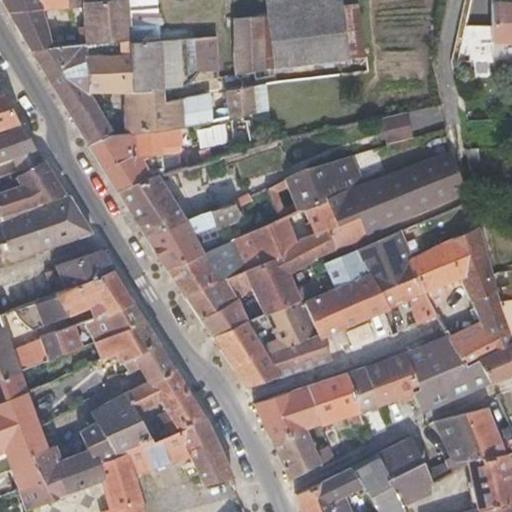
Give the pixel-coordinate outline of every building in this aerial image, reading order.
[(42,8),(84,7),(88,46),(131,43),(128,0),(2,0),(31,49),(53,48),(42,8)] [(128,0),(131,43),(159,41),(156,0),(128,0)] [(264,0),(273,66),(366,55),(359,2),(342,4),(341,0),(264,0)] [(511,42),(511,3),(490,4),(491,43),(511,42)] [(263,16),(233,17),(234,75),(265,69),(263,16)] [(88,95),(125,80),(125,93),(162,91),(162,89),(183,85),(197,71),(218,70),(216,37),(159,41),(131,43),(88,46),(84,46),(88,95)] [(31,49),(31,50),(65,104),(88,95),(84,46),(53,48),(31,49)] [(225,90),(225,93),(228,118),(268,110),(266,83),(225,90)] [(162,91),(125,93),(125,105),(162,102),(163,102),(162,91)] [(1,94),(0,94),(0,129),(18,123),(1,94)] [(72,116),(95,107),(88,95),(65,104),(72,116)] [(162,102),(125,105),(127,133),(179,127),(210,121),(208,95),(163,102),(162,102)] [(72,116),(87,139),(90,144),(111,135),(112,135),(95,107),(72,116)] [(411,112),(383,115),(386,141),(414,137),(411,112)] [(0,160),(14,156),(35,148),(18,123),(0,129),(0,160)] [(156,176),(158,175),(163,173),(162,154),(177,152),(181,152),(179,127),(127,133),(112,135),(111,135),(90,144),(118,189),(119,189),(156,176)] [(17,166),(19,171),(20,175),(35,167),(44,162),(39,155),(35,148),(14,156),(17,166)] [(468,160),(479,159),(478,148),(465,148),(468,160)] [(335,250),(372,233),(467,194),(450,150),(363,182),(345,189),(345,191),(298,212),(279,220),(223,244),(201,253),(168,267),(201,318),(237,299),(251,286),(244,272),(284,256),(299,241),(327,231),(335,250)] [(238,162),(243,179),(281,167),(276,150),(238,162)] [(177,152),(162,154),(163,173),(179,169),(177,152)] [(298,173),(285,178),(294,202),(298,212),(345,191),(345,189),(363,182),(353,156),(298,173)] [(20,175),(21,177),(24,187),(49,170),(44,162),(35,167),(20,175)] [(30,206),(64,194),(49,170),(24,187),(0,196),(0,217),(1,220),(31,210),(30,206)] [(147,235),(184,219),(156,176),(119,189),(146,234),(147,235)] [(93,234),(70,196),(67,198),(31,210),(1,220),(0,219),(0,228),(10,261),(93,234)] [(192,235),(216,229),(227,226),(237,222),(240,215),(233,199),(185,219),(184,219),(147,235),(168,267),(201,253),(192,235)] [(294,202),(275,210),(279,220),(298,212),(294,202)] [(501,226),(500,216),(486,216),(490,226),(501,226)] [(411,296),(413,315),(418,323),(437,314),(423,291),(420,292),(407,259),(427,250),(417,223),(356,250),(387,307),(411,296)] [(460,276),(476,314),(445,330),(447,332),(447,334),(464,365),(477,358),(509,341),(498,303),(497,301),(495,289),(490,273),(479,228),(479,227),(436,246),(427,250),(407,259),(420,292),(423,291),(460,276)] [(0,228),(0,264),(10,261),(0,228)] [(201,253),(223,244),(216,229),(192,235),(201,253)] [(290,273),(313,259),(335,250),(327,231),(299,241),(284,256),(244,272),(251,286),(263,314),(265,313),(297,300),(302,298),(293,278),(290,273)] [(65,289),(110,270),(113,269),(102,250),(56,266),(60,278),(65,289)] [(351,284),(366,316),(380,310),(387,307),(356,250),(324,263),(336,289),(351,284)] [(110,270),(65,289),(58,292),(57,293),(67,314),(89,306),(125,291),(110,270)] [(344,325),(366,316),(351,284),(336,289),(326,292),(344,325)] [(511,286),(495,289),(497,301),(511,299),(511,286)] [(93,318),(132,303),(129,298),(125,291),(89,306),(91,312),(93,318)] [(326,292),(303,302),(318,333),(320,336),(344,325),(326,292)] [(31,328),(36,327),(67,314),(57,293),(53,294),(13,310),(20,320),(31,328)] [(212,335),(246,321),(237,299),(201,318),(212,335)] [(511,299),(497,301),(498,303),(509,341),(477,358),(491,382),(511,374),(511,299)] [(281,348),(314,335),(297,300),(265,313),(277,339),(281,348)] [(56,335),(63,353),(94,341),(144,322),(132,303),(93,318),(72,325),(55,332),(56,335)] [(0,377),(18,370),(0,319),(0,377)] [(280,376),(266,353),(261,345),(247,323),(246,321),(212,335),(245,387),(280,376)] [(132,354),(158,344),(144,322),(94,341),(100,357),(126,344),(132,354)] [(318,333),(316,334),(314,335),(281,348),(266,353),(280,376),(331,358),(320,336),(318,333)] [(412,391),(414,397),(417,406),(441,404),(487,383),(491,382),(477,358),(464,365),(447,334),(406,351),(419,390),(412,391)] [(63,353),(56,335),(41,341),(49,359),(63,353)] [(281,348),(277,339),(261,345),(266,353),(281,348)] [(41,341),(37,343),(44,360),(49,359),(41,341)] [(127,371),(122,359),(132,354),(126,344),(100,357),(101,359),(107,374),(121,374),(127,371)] [(132,354),(122,359),(127,371),(139,366),(165,354),(158,344),(132,354)] [(406,351),(365,365),(378,403),(399,396),(412,391),(419,390),(406,351)] [(165,354),(139,366),(143,373),(147,380),(173,367),(169,361),(165,354)] [(378,403),(365,365),(345,373),(358,410),(378,403)] [(161,438),(179,430),(204,417),(173,367),(147,380),(146,381),(127,390),(126,391),(137,411),(159,400),(166,411),(159,414),(166,427),(158,432),(161,438)] [(18,370),(0,377),(0,400),(26,390),(18,370)] [(322,423),(348,413),(358,410),(345,373),(307,385),(322,423)] [(307,385),(253,403),(271,440),(306,429),(322,423),(307,385)] [(0,453),(4,452),(18,489),(41,480),(31,452),(48,446),(40,424),(28,390),(27,390),(26,390),(0,400),(0,453)] [(133,449),(152,441),(137,411),(126,391),(112,399),(90,411),(96,421),(97,422),(106,436),(118,429),(119,428),(133,449)] [(414,397),(412,391),(399,396),(402,401),(414,397)] [(505,454),(487,407),(465,413),(482,457),(505,454)] [(352,425),(362,422),(358,410),(348,413),(352,425)] [(482,457),(465,413),(436,421),(448,465),(469,460),(470,460),(482,457)] [(118,429),(107,436),(119,455),(94,464),(102,479),(109,508),(98,511),(145,511),(132,468),(189,454),(203,486),(232,477),(204,417),(179,430),(161,438),(152,441),(133,449),(118,429)] [(87,448),(61,457),(56,443),(48,446),(31,452),(41,480),(18,489),(25,509),(29,508),(69,493),(68,491),(102,479),(94,464),(119,455),(107,436),(106,436),(97,422),(80,431),(87,448)] [(271,440),(277,453),(290,479),(332,458),(328,446),(315,451),(306,429),(271,440)] [(411,435),(411,436),(377,453),(389,478),(422,462),(411,435)] [(404,511),(402,506),(430,494),(432,481),(430,482),(426,472),(422,462),(389,478),(377,453),(351,466),(362,487),(376,511),(404,511)] [(469,460),(473,481),(479,509),(511,502),(511,479),(506,453),(505,454),(482,457),(470,460),(469,460)] [(450,471),(448,465),(426,472),(430,482),(432,481),(450,471)] [(376,511),(375,511),(334,511),(330,502),(341,497),(362,487),(351,466),(296,494),(304,511),(376,511)] [(348,511),(341,497),(330,502),(334,511),(348,511)] [(479,511),(511,511),(511,502),(479,509),(479,511)]
